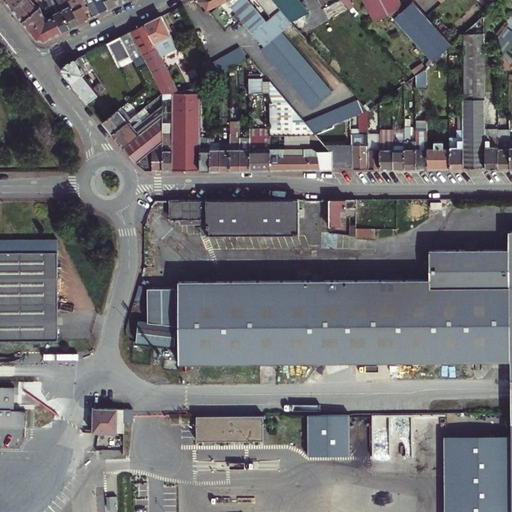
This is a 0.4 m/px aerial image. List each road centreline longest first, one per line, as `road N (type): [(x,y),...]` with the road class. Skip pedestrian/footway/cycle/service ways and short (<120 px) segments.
road 1 (residential): [(98,372),(141,395),(509,388)]
road 2 (residential): [(511,185),(134,183)]
road 3 (unknown): [(160,395),(168,445),(187,466),(282,462),(351,481),(421,479)]
road 4 (residential): [(116,205),(130,231),(133,265),(98,372)]
road 5 (residential): [(34,63),(161,0)]
